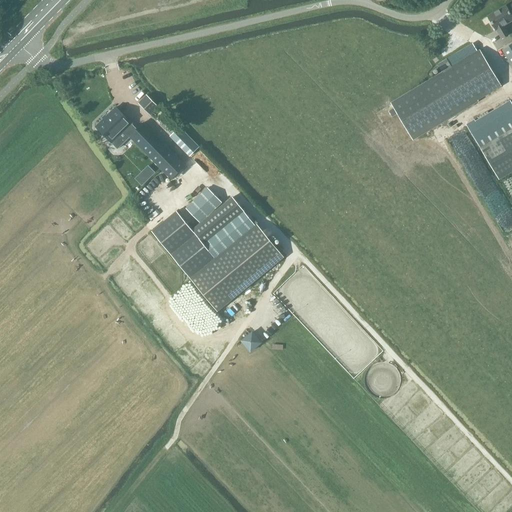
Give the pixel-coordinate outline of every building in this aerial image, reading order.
[(509,35),(504,27),(511,21),(511,18),(505,7),(488,17),(496,31),(497,31),(502,39),(509,35)] [(407,95),(391,105),(411,138),(427,128),(443,119),(500,84),(489,66),(480,51),(478,53),(475,49),(472,44),(438,65),(443,74),(423,86),(407,95)] [(511,45),(503,51),(511,66),(511,45)] [(146,95),(138,104),(151,116),(159,108),(146,95)] [(476,122),(468,127),(481,149),(511,130),(511,103),(511,101),(476,122)] [(103,121),(96,128),(112,144),(118,151),(130,139),(171,181),(186,166),(144,123),(136,130),(133,124),(132,125),(116,109),(103,121)] [(180,128),(179,129),(163,113),(157,119),(172,135),(171,137),(190,157),(198,150),(200,148),(180,128)] [(511,130),(481,149),(480,149),(499,181),(511,172),(511,130)] [(148,166),(144,170),(151,177),(155,173),(148,166)] [(208,189),(187,210),(194,217),(201,224),(222,203),(215,196),(208,189)] [(232,199),(193,231),(205,245),(244,213),(232,199)] [(152,232),(190,279),(215,258),(205,245),(193,231),(177,211),(152,232)] [(190,279),(218,312),(284,258),(257,224),(254,226),(244,213),(205,245),(215,258),(190,279)]
